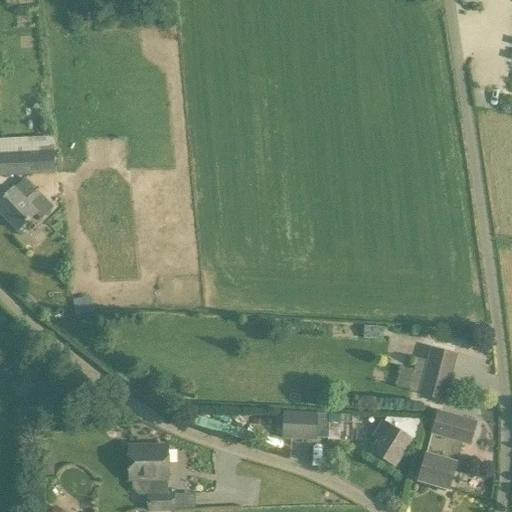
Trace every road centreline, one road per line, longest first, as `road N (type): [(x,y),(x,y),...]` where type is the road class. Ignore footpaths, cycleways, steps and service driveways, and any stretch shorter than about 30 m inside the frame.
road 1 (unclassified): [(500,511),(506,432),(498,344),(449,0)]
road 2 (unclassified): [(384,511),(323,479),(145,414),(0,293)]
